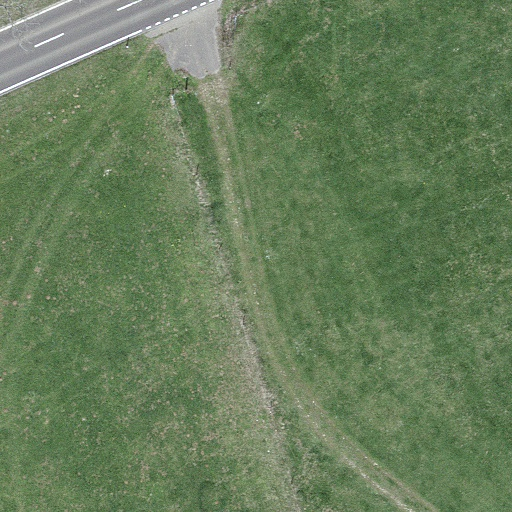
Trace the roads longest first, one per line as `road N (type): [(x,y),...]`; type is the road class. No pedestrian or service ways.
road 1 (track): [(405,511),(300,413),(262,311),(212,99),(179,0)]
road 2 (secondary): [(143,0),(0,66)]
